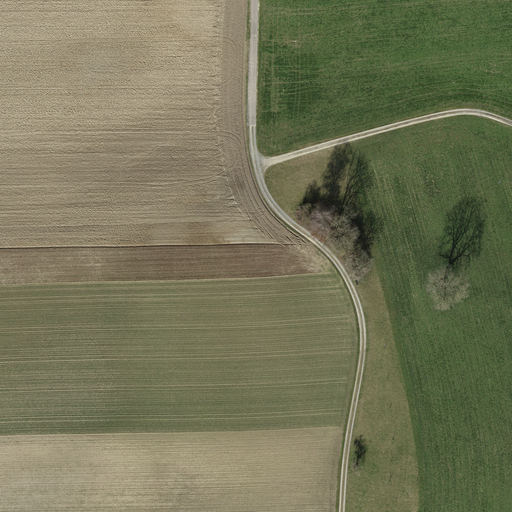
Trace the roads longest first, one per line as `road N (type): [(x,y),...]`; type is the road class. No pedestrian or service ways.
road 1 (track): [(342,511),(362,312),(333,254),(267,196),(253,143),(254,0)]
road 2 (track): [(511,123),(473,110),(443,115),(257,166)]
